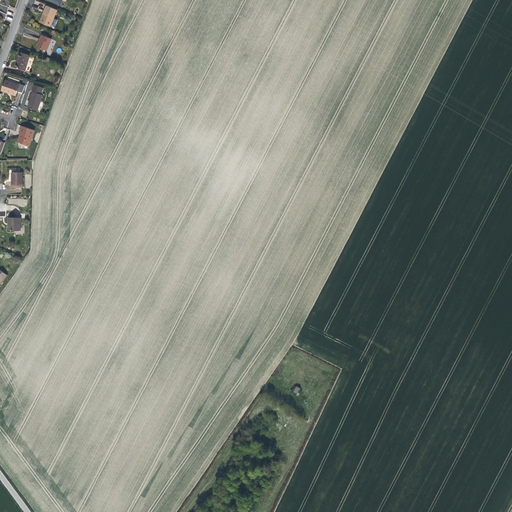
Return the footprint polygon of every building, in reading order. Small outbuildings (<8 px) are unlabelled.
[(50,27),(57,10),(47,5),(43,13),(45,14),(41,23),(50,27)] [(46,51),(52,39),(42,35),(39,41),(37,47),(46,51)] [(25,70),(30,55),(19,52),(16,62),(15,67),(25,70)] [(16,95),(19,85),(6,80),(2,90),(8,92),(11,93),(11,94),(16,95)] [(37,111),(43,95),(41,94),(43,88),(34,85),(32,91),(33,92),(28,108),(32,109),(37,111)] [(29,146),(35,130),(21,126),(19,133),(22,134),(21,136),(21,137),(19,137),(18,142),(29,146)] [(23,187),(22,172),(12,172),(12,180),(12,187),(23,187)] [(20,231),(21,218),(9,218),(8,223),(10,223),(10,225),(9,231),(20,231)]
